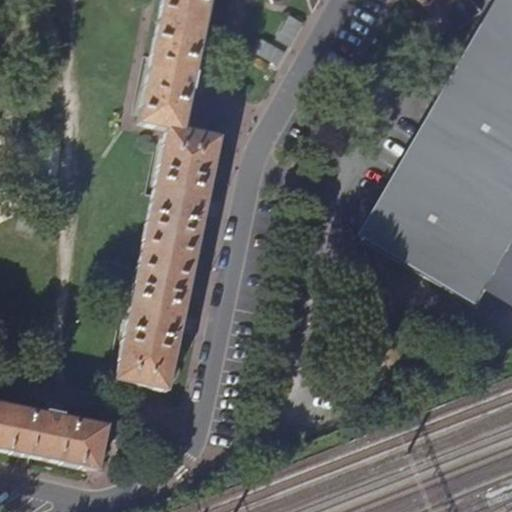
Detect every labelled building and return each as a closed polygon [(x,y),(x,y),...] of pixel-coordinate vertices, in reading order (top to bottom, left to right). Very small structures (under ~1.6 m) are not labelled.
[(178,143),(180,133),(189,91),(196,92),(197,86),(199,79),(191,77),(208,0),(159,0),(129,133),(158,139),(178,143)] [(319,0),(307,0),(311,13),(319,0)] [(511,0),(503,0),(363,241),(476,308),(486,293),(511,307),(511,0)] [(460,7),(471,23),(482,14),(471,0),(417,0),(431,17),(453,0),(462,0),(464,2),(460,7)] [(301,25),(287,18),(273,42),(287,49),(301,25)] [(282,54),(260,42),(253,55),(275,67),(282,54)] [(178,143),(158,139),(109,382),(164,393),(177,332),(183,333),(184,327),(185,320),(180,319),(202,214),(207,215),(208,209),(209,203),(205,202),(218,140),(180,133),(178,143)] [(0,452),(87,469),(96,471),(105,428),(63,419),(63,418),(55,416),(46,414),(46,415),(0,406),(0,452)]
